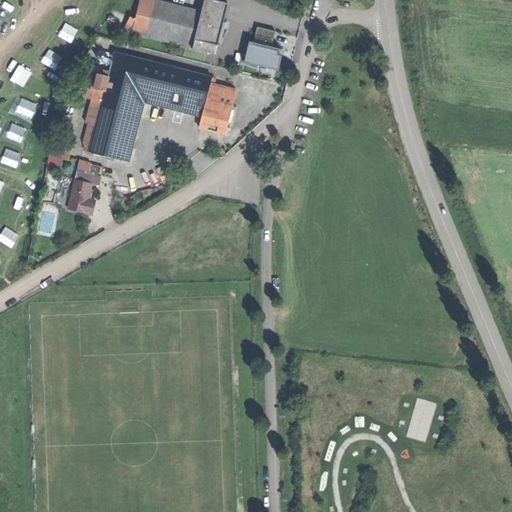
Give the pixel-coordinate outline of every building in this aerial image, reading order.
[(142,35),(151,0),(136,0),(131,16),(126,15),(120,28),(142,35)] [(200,11),(159,0),(151,0),(142,35),(212,54),(218,32),(225,7),(203,0),(200,11)] [(277,56),(278,50),(270,48),(274,33),(257,29),(253,44),(249,43),(244,61),(275,69),(279,57),(277,56)] [(210,78),(114,52),(107,80),(97,77),(91,100),(95,100),(82,150),(126,161),(132,139),(142,102),(199,118),(196,130),(222,137),(234,92),(208,85),(210,78)] [(61,158),(69,159),(70,153),(50,150),(47,167),(60,168),(61,158)] [(90,216),(92,202),(83,200),(86,184),(92,185),(93,176),(72,172),(65,211),(90,216)]
